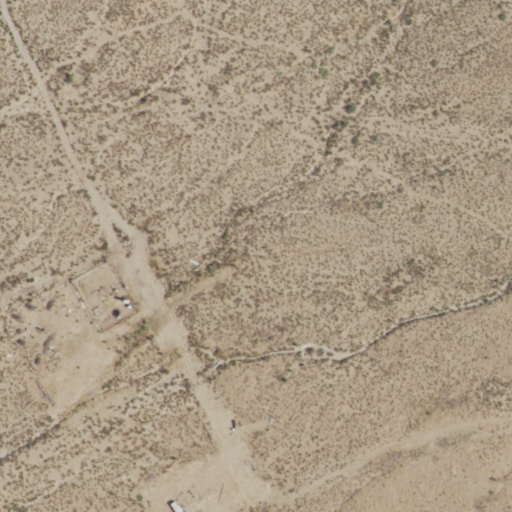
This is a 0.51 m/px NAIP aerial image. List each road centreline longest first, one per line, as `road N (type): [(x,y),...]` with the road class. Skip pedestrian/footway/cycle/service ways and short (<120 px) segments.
road 1 (track): [(0,7),(46,97),(264,106),(511,142)]
road 2 (track): [(46,97),(270,511)]
road 3 (track): [(260,511),(384,451),(511,422)]
road 4 (track): [(0,471),(192,369)]
